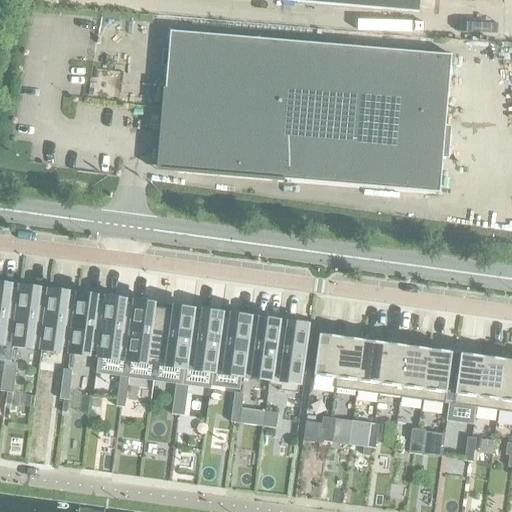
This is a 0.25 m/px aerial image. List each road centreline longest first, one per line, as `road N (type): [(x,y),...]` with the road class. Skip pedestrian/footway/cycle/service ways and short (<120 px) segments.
road 1 (residential): [(122,259),(511,312)]
road 2 (unclassified): [(511,279),(127,227)]
road 3 (unclassified): [(127,227),(0,209)]
road 4 (residential): [(0,243),(122,259)]
